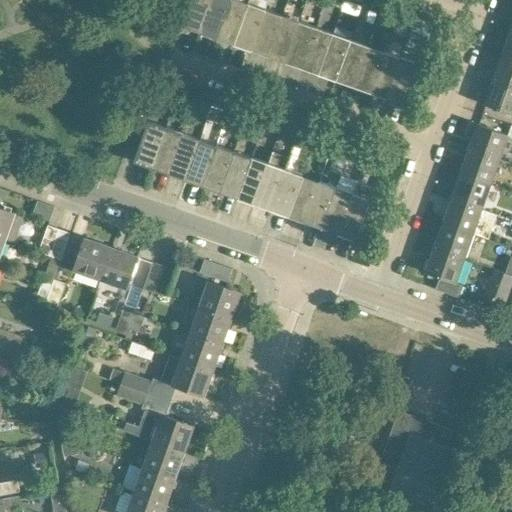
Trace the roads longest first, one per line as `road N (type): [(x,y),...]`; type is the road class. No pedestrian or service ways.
road 1 (residential): [(0,166),(303,274)]
road 2 (residential): [(431,145),(174,59)]
road 3 (residential): [(216,511),(303,274)]
road 4 (residential): [(378,299),(431,145)]
road 5 (residential): [(431,145),(480,5)]
road 6 (residential): [(378,299),(511,345)]
